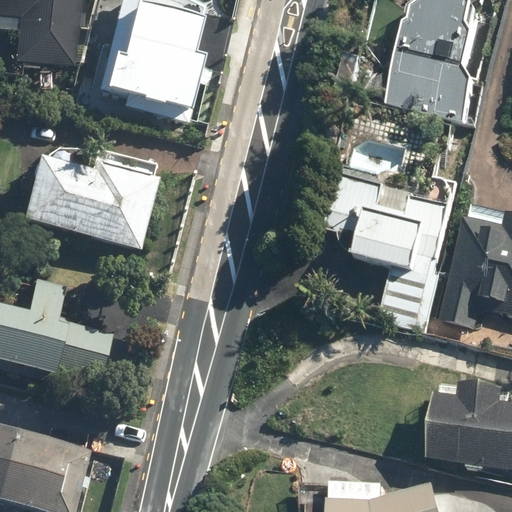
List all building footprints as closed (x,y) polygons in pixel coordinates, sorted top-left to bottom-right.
[(0,0),(0,32),(19,33),(17,66),(72,69),(76,0),(0,0)] [(170,108),(190,0),(101,0),(84,91),(170,108)] [(430,1),(410,14),(390,108),(468,125),(476,85),(470,73),(477,39),(471,38),(475,15),(474,14),(474,13),(473,11),(472,10),(471,9),(470,8),(469,7),(468,6),(467,5),(465,4),(464,3),(463,3),(462,2),(460,1),(459,1),(458,0),(457,0),(432,0),(430,1)] [(93,178),(36,164),(21,226),(138,254),(158,173),(98,158),(93,178)] [(454,205),(339,178),(324,232),(338,236),(338,237),(339,239),(339,240),(339,241),(340,242),(340,243),(340,245),(341,246),(341,247),(342,248),(342,249),(343,250),(344,251),(344,252),(345,253),(346,254),(347,255),(348,256),(348,257),(349,258),(350,258),(351,259),(352,260),(353,261),(354,261),(355,262),(393,271),(381,323),(426,334),(439,279),(437,279),(454,205)] [(511,223),(509,234),(466,223),(441,324),(476,333),(482,312),(511,319),(511,223)] [(29,316),(0,310),(0,367),(54,379),(57,366),(103,375),(111,340),(56,329),(64,290),(36,284),(29,316)] [(461,405),(434,402),(427,464),(511,473),(511,410),(502,410),(504,392),(462,388),(461,405)] [(74,511),(89,455),(0,432),(0,507),(19,511),(74,511)] [(385,492),(332,490),(330,511),(442,511),(437,491),(385,505),(385,492)]
